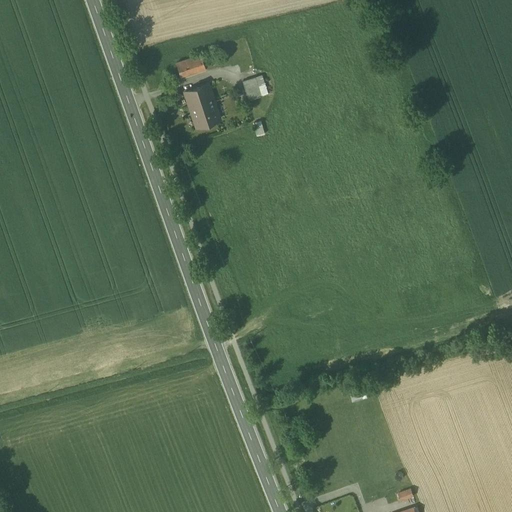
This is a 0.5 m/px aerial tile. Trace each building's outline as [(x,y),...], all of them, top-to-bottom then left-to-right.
[(201,55),(176,62),(178,71),(180,76),(196,71),(205,68),(201,55)] [(257,83),(247,86),(251,99),(261,96),(257,83)] [(207,84),(185,92),(196,126),(219,118),(207,84)] [(261,120),(254,123),(257,136),(265,133),(261,120)] [(351,390),(352,399),(363,397),(362,389),(351,390)] [(411,487),(398,492),(401,501),(414,496),(411,487)]
